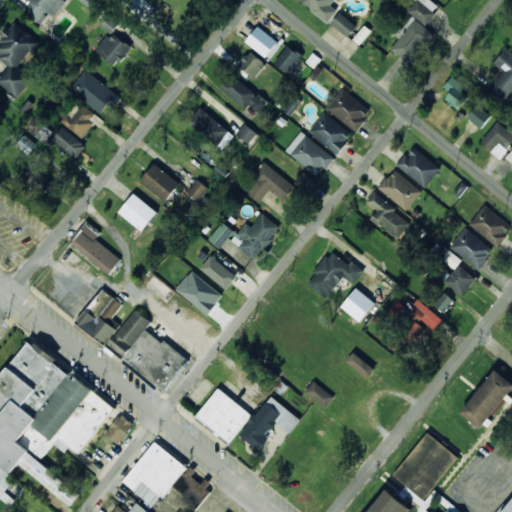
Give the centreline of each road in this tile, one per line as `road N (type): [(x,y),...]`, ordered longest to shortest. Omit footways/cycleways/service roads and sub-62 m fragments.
road 1 (residential): [(84,511),(498,0)]
road 2 (residential): [(0,306),(248,0)]
road 3 (residential): [(277,511),(0,285)]
road 4 (residential): [(511,199),(270,0)]
road 5 (residential): [(334,511),(511,291)]
